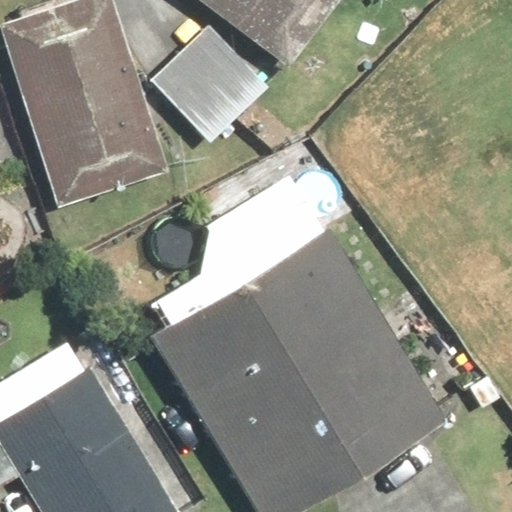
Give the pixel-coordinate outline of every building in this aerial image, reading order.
[(116,0),(23,0),(0,8),(0,25),(62,204),(174,165),(116,0)] [(200,0),(288,66),(338,0),(200,0)] [(209,25),(151,80),(211,143),(269,87),(209,25)] [(331,221),(147,331),(256,511),(287,511),(448,416),(331,221)] [(179,511),(190,505),(70,322),(0,367),(0,484),(17,474),(41,511),(179,511)]
